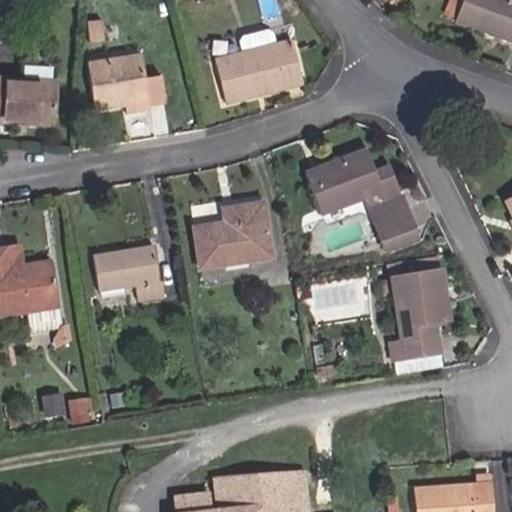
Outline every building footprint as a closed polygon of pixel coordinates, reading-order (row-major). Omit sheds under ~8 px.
[(511,0),(464,0),(456,22),(511,42),(511,0)] [(256,88),(299,77),(290,39),(214,57),(225,103),(258,95),(256,88)] [(148,105),(164,103),(160,75),(144,78),(140,55),(87,62),(94,110),(123,107),(123,104),(147,100),(148,105)] [(0,122),(51,126),(56,65),(22,63),(21,79),(0,77),(0,122)] [(403,193),(401,194),(390,165),(374,171),(365,149),(306,171),(323,217),(365,199),(385,249),(420,236),(403,193)] [(511,196),(503,201),(511,219),(511,196)] [(199,268),(271,258),(263,202),(234,207),(236,220),(193,227),(199,268)] [(162,281),(158,280),(153,245),(91,254),(98,293),(136,287),(138,300),(164,297),(162,281)] [(30,334),(62,329),(50,258),(5,266),(3,248),(0,248),(0,316),(27,313),(30,334)] [(435,323),(449,320),(441,268),(390,276),(390,279),(381,280),(383,295),(393,294),(400,341),(389,342),(392,360),(439,353),(435,323)] [(305,511),(301,479),(313,477),(312,471),(211,477),(213,497),(204,499),(203,494),(172,497),(173,511),(305,511)] [(489,483),(489,474),(477,475),(477,484),(489,483)] [(301,479),(305,511),(316,511),(313,477),(301,479)] [(477,484),(413,488),(414,511),(491,511),(489,483),(477,484)] [(399,511),(398,497),(385,498),(386,511),(399,511)]
